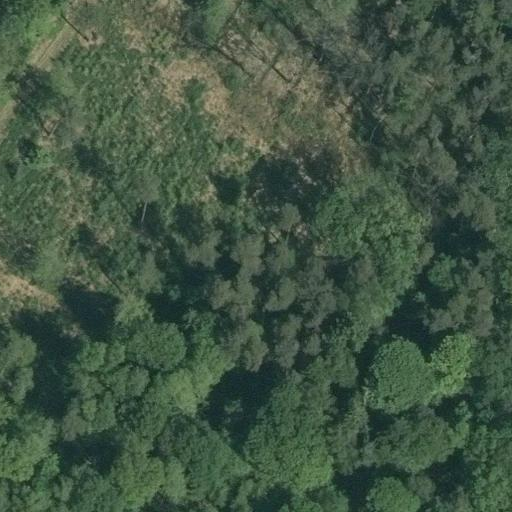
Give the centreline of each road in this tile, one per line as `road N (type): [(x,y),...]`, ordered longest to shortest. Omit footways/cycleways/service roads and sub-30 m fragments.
road 1 (track): [(377,511),(0,238)]
road 2 (track): [(0,127),(82,0)]
